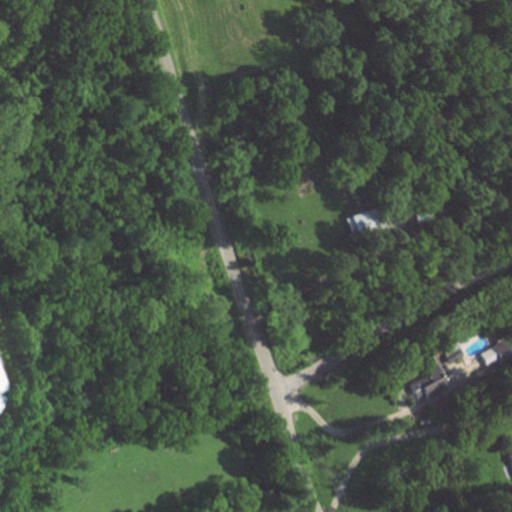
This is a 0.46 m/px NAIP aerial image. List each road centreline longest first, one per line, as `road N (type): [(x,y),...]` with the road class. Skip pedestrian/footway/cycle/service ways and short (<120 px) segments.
road 1 (tertiary): [(149,0),(316,511)]
road 2 (residential): [(273,387),(511,255)]
